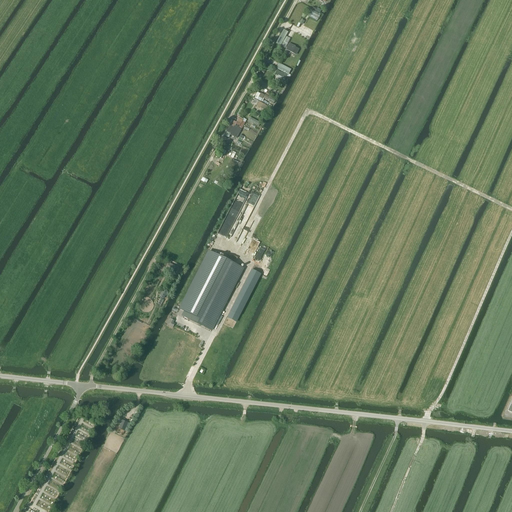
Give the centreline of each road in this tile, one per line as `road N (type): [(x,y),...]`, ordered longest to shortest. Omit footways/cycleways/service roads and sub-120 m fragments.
road 1 (unclassified): [(511,431),(79,385)]
road 2 (track): [(241,249),(306,110),(511,208)]
road 3 (track): [(187,381),(427,408)]
road 4 (track): [(511,231),(424,421)]
road 5 (unclassified): [(14,511),(79,385)]
road 6 (track): [(383,6),(511,55)]
